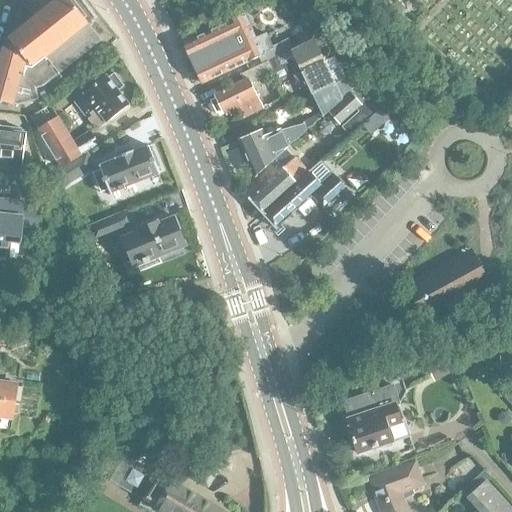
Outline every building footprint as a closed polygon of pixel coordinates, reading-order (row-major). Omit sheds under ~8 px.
[(5,41),(0,57),(0,100),(19,106),(39,101),(36,89),(43,87),(61,73),(60,72),(99,41),(86,25),(94,19),(79,0),(56,0),(52,4),(48,0),(29,0),(23,6),(35,19),(23,28),(22,27),(5,41)] [(193,65),(285,20),(275,0),(267,0),(253,7),(254,10),(183,45),(185,48),(180,50),(185,60),(190,58),(193,65)] [(289,51),(293,49),(288,39),(282,42),(276,30),(281,26),(285,20),(193,65),(196,71),(192,74),(197,84),(201,81),(203,84),(258,58),(261,64),(267,61),(281,54),(282,55),(290,51),(289,51)] [(289,51),(290,51),(301,74),(324,62),(317,46),(324,43),(320,37),(294,50),(293,49),(289,51)] [(273,74),(276,80),(288,75),(289,70),(282,55),(281,54),(267,61),(273,74)] [(333,58),(324,62),(301,74),(311,95),(336,83),(331,74),(340,70),(333,58)] [(267,61),(261,64),(261,65),(239,75),(243,81),(214,95),(216,97),(209,101),(215,113),(222,110),(223,113),(229,110),(231,115),(240,110),(244,117),(263,108),(252,84),(273,74),(267,61)] [(108,79),(105,75),(83,94),(84,95),(75,102),(86,116),(89,114),(91,116),(87,119),(94,128),(98,129),(106,123),(106,124),(129,104),(117,90),(123,85),(113,74),(108,79)] [(321,115),(326,111),(351,88),(345,79),(336,83),(311,95),(321,115)] [(352,87),(351,88),(326,111),(339,125),(355,110),(357,112),(341,127),(348,136),(376,111),(366,99),(364,101),(352,87)] [(81,155),(72,141),(49,105),(30,117),(60,167),(81,155)] [(380,108),(361,125),(370,135),(389,119),(380,108)] [(262,130),(239,140),(254,176),(297,137),(308,129),(304,124),(280,131),(280,130),(264,137),(262,130)] [(0,158),(5,159),(5,165),(22,167),(26,135),(18,134),(19,129),(0,126),(0,158)] [(81,155),(98,145),(90,131),(72,141),(81,155)] [(101,169),(111,195),(121,191),(121,193),(127,191),(126,189),(161,175),(155,161),(158,160),(152,146),(135,153),(117,160),(118,162),(101,169)] [(94,166),(86,154),(49,176),(57,189),(94,166)] [(308,173),(307,172),(294,157),(248,199),(263,214),(308,173)] [(310,197),(322,210),(346,189),(320,160),(307,172),(308,173),(263,214),(275,228),(310,197)] [(32,164),(30,179),(38,180),(40,166),(32,164)] [(0,256),(8,257),(10,241),(20,242),(21,225),(40,227),(42,207),(24,206),(25,202),(0,199),(0,256)] [(133,224),(128,210),(88,226),(94,240),(133,224)] [(181,245),(183,245),(181,239),(184,238),(178,221),(174,223),(172,217),(170,218),(171,219),(157,224),(157,223),(158,223),(157,222),(138,229),(138,231),(139,231),(124,237),(124,236),(122,237),(133,265),(135,264),(135,263),(142,260),(143,262),(148,260),(148,258),(181,245)] [(472,265),(467,256),(465,253),(412,282),(418,294),(416,295),(422,306),(424,304),(430,316),(484,287),(477,275),(480,274),(474,264),(472,265)] [(458,364),(449,345),(398,372),(403,382),(343,402),(349,419),(347,420),(349,428),(348,428),(356,453),(409,435),(399,405),(406,391),(458,364)] [(18,384),(4,382),(5,374),(0,373),(0,415),(13,417),(18,384)] [(495,388),(511,407),(511,383),(507,378),(495,388)] [(218,468),(229,469),(230,456),(208,455),(202,465),(186,455),(178,469),(208,486),(218,468)] [(123,462),(117,467),(109,481),(162,511),(223,511),(212,505),(210,509),(199,503),(201,499),(138,462),(130,460),(123,462)] [(424,485),(416,462),(371,478),(375,490),(371,491),(375,501),(379,500),(381,507),(381,511),(408,511),(399,495),(424,485)] [(511,511),(486,484),(478,491),(471,484),(463,492),(480,511),(478,511),(511,511)]
